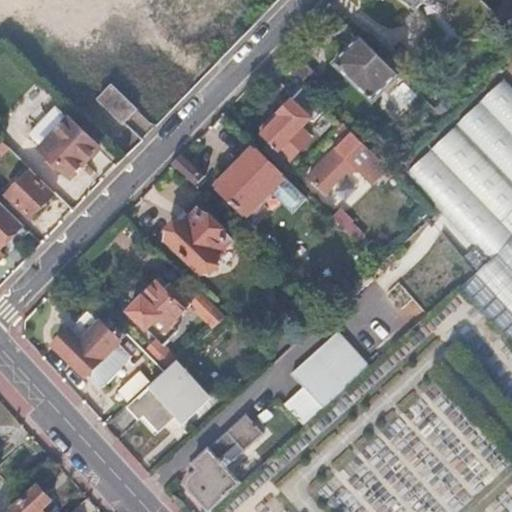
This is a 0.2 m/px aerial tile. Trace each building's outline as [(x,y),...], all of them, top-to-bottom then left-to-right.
[(0,0),(0,20),(2,22),(22,0),(0,0)] [(23,51),(73,7),(66,0),(45,0),(8,33),(23,51)] [(160,0),(156,4),(198,43),(238,1),(237,0),(160,0)] [(408,0),(427,18),(444,0),(408,0)] [(496,13),(511,27),(511,3),(510,1),(496,13)] [(336,66),(374,100),(399,75),(361,38),(336,66)] [(279,58),(305,84),(317,71),(291,45),(279,58)] [(511,89),(502,79),(404,170),(489,261),(466,282),(511,331),(511,89)] [(110,84),(96,97),(107,108),(122,122),(136,108),(110,84)] [(308,88),(282,114),(284,116),(265,136),(282,152),(283,151),(293,160),(312,142),(303,132),(315,120),(317,122),(330,109),(308,88)] [(83,114),(112,142),(127,127),(122,122),(107,108),(101,113),(93,104),(83,114)] [(29,134),(42,148),(68,120),(55,107),(29,134)] [(56,161),(71,175),(98,148),(68,120),(42,148),(52,157),(56,161)] [(346,142),(331,156),(350,176),(358,169),(373,183),(389,168),(349,129),(341,136),(346,142)] [(257,146),(219,186),(249,216),(288,177),(257,146)] [(187,153),(173,167),(195,187),(209,174),(187,153)] [(56,161),(52,157),(48,161),(52,165),(56,161)] [(29,172),(6,194),(30,217),(53,194),(29,172)] [(29,231),(0,201),(0,247),(12,236),(18,241),(29,231)] [(330,204),(325,209),(335,219),(340,213),(330,204)] [(231,242),(201,213),(173,241),(203,270),(231,242)] [(190,305),(202,293),(185,276),(173,287),(172,286),(166,291),(159,283),(129,312),(156,340),(145,350),(165,371),(176,361),(163,347),(175,335),(178,333),(174,329),(171,325),(184,313),(188,317),(195,310),(190,305)] [(295,286),(285,296),(306,317),(317,307),(295,286)] [(212,328),(225,316),(202,293),(190,305),(195,310),(212,328)] [(91,312),(56,345),(87,377),(88,377),(92,373),(116,350),(120,346),(122,344),(91,312)] [(337,333),(292,374),(303,387),(285,404),(305,427),(369,367),(337,333)] [(92,373),(88,377),(100,390),(107,388),(130,365),(133,359),(120,346),(116,350),(92,373)] [(165,372),(128,407),(141,420),(145,416),(160,432),(176,416),(189,405),(195,411),(208,400),(173,364),(165,372)] [(129,399),(149,380),(141,371),(120,390),(129,399)] [(189,405),(176,416),(183,424),(195,411),(189,405)] [(247,417),(187,469),(193,476),(191,479),(190,482),(189,486),(211,510),(239,484),(226,470),(264,435),(247,417)] [(39,489),(14,511),(43,511),(42,511),(51,502),(39,489)]
